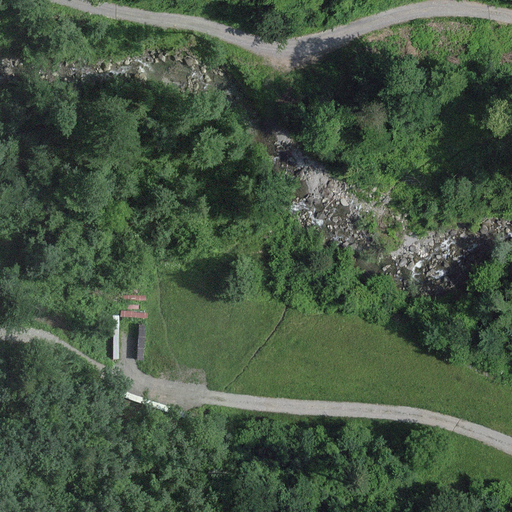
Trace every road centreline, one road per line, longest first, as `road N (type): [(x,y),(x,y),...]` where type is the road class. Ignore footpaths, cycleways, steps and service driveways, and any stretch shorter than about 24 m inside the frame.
road 1 (track): [(0,330),(46,337),(116,382),(198,403),(452,423),(511,452)]
road 2 (track): [(511,17),(454,11),(289,39),(86,0)]
